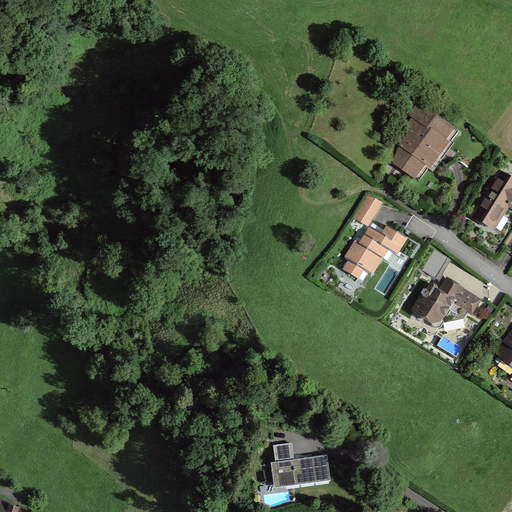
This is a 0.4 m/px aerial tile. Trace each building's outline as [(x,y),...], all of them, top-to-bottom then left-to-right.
[(455,128),(419,103),(411,114),(414,116),(405,129),(409,132),(399,145),(394,163),(416,178),(425,164),(430,168),(449,141),(447,140),(455,128)] [(511,174),(502,169),(472,217),(494,230),(508,206),(511,208),(511,174)] [(350,261),(343,272),(356,280),(363,269),(372,275),(387,250),(396,256),(407,238),(388,226),(382,235),(370,227),(361,242),(356,240),(345,258),(350,261)] [(472,315),(481,301),(447,279),(439,290),(431,285),(414,312),(433,324),(442,323),(455,304),(472,315)] [(511,333),(503,346),(504,364),(511,369),(511,333)] [(275,465),(270,466),(274,492),(331,483),(327,457),(293,462),(291,446),(273,448),(275,465)] [(30,511),(31,510),(0,500),(0,511),(30,511)]
